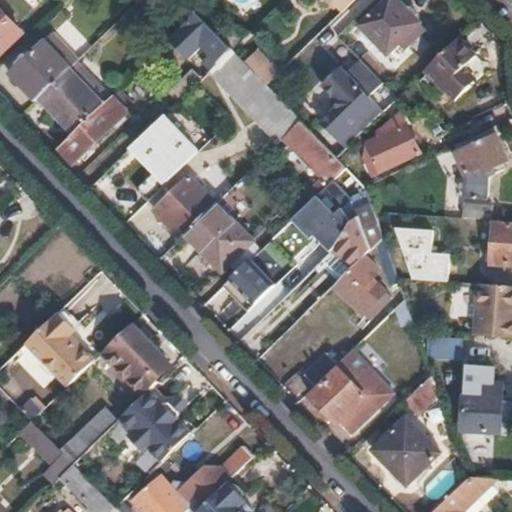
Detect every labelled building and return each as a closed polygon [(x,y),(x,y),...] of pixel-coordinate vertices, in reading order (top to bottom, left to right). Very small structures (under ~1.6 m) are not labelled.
[(328,0),(341,14),(354,0),(328,0)] [(397,0),(388,0),(362,24),(390,53),(401,42),(409,49),(428,31),(397,0)] [(0,50),(21,30),(0,7),(0,50)] [(226,40),(198,11),(184,25),(210,52),(201,62),(209,70),(233,47),(226,40)] [(233,47),(247,34),(240,26),(226,40),(233,47)] [(40,97),(71,66),(44,39),(10,72),(37,99),(40,97)] [(469,82),(474,76),(467,70),(478,57),(459,39),(427,71),(457,103),(474,86),(469,82)] [(280,72),(264,56),(252,67),(268,83),(280,72)] [(75,131),(107,100),(113,94),(79,59),(71,66),(40,97),(75,131)] [(385,112),(371,97),(385,84),(362,60),(348,74),(343,69),(325,86),(339,101),(339,109),(324,124),(348,148),(358,139),(385,112)] [(181,101),(203,79),(193,69),(171,92),(181,101)] [(303,119),(281,97),(268,83),(247,103),(283,139),(284,139),(303,119)] [(134,100),(121,86),(113,94),(107,100),(115,107),(119,102),(126,108),(134,100)] [(74,160),(112,124),(115,127),(130,113),(126,108),(119,102),(115,107),(107,100),(75,131),(60,146),(74,160)] [(392,131),(410,121),(405,111),(388,126),(392,131)] [(168,180),(198,151),(163,115),(132,145),(168,180)] [(339,157),(303,119),(284,139),(322,177),(304,194),(312,202),(331,184),(348,166),(339,157)] [(425,151),(410,121),(392,131),(388,126),(367,151),(369,152),(367,154),(377,174),(425,151)] [(499,133),(457,152),(467,176),(466,198),(490,199),(491,173),(497,170),(496,165),(511,159),(499,133)] [(367,154),(369,152),(367,151),(358,139),(348,148),(339,157),(348,166),(350,169),(367,154)] [(368,190),(366,186),(350,169),(348,166),(331,184),(351,205),(354,204),(355,193),(368,190)] [(108,197),(123,179),(112,169),(96,187),(108,197)] [(216,204),(218,202),(191,174),(156,210),(182,237),(185,234),(216,204)] [(147,175),(139,194),(160,203),(168,183),(147,175)] [(386,238),(368,190),(355,193),(354,204),(351,205),(345,207),(350,218),(356,215),(367,236),(356,242),(358,249),(354,253),(357,258),(361,256),(364,259),(368,255),(378,245),(386,238)] [(253,242),(216,204),(185,234),(222,273),(229,265),(253,242)] [(493,219),(493,205),(465,204),(464,217),(493,219)] [(129,222),(149,244),(166,229),(145,207),(129,222)] [(511,223),(496,223),(492,263),(511,264),(511,223)] [(459,282),(463,253),(445,252),(437,232),(401,243),(413,280),(453,282),(459,282)] [(404,288),(388,244),(386,238),(378,245),(394,291),(404,288)] [(238,274),(261,251),(253,242),(229,265),(238,274)] [(270,260),(261,251),(238,274),(232,280),(243,292),(257,307),(286,277),(280,271),(289,262),(278,252),(270,260)] [(366,315),(388,293),(375,278),(383,269),(368,255),(364,259),(360,263),(337,286),(366,315)] [(217,315),(243,292),(232,280),(207,305),(217,315)] [(511,337),(511,285),(478,283),(475,335),(489,336),(511,337)] [(72,383),(99,357),(87,345),(81,349),(70,337),(75,332),(78,329),(62,312),(28,344),(70,386),(72,383)] [(172,364),(153,345),(157,340),(146,328),(138,335),(137,333),(123,345),(118,340),(103,354),(140,394),(156,380),(172,364)] [(87,345),(75,332),(70,337),(81,349),(87,345)] [(434,335),(433,356),(465,359),(467,337),(434,335)] [(316,386),(340,363),(327,351),(305,374),(316,386)] [(341,422),(353,435),(395,393),(357,355),(313,398),(339,424),(341,422)] [(422,414),(443,395),(435,374),(434,372),(407,399),(422,414)] [(496,376),(467,373),(462,427),(500,431),(504,392),(494,392),(496,376)] [(151,392),(160,384),(156,380),(140,394),(145,399),(151,392)] [(180,422),(181,421),(180,414),(171,404),(163,405),(151,392),(145,399),(127,417),(124,419),(137,432),(134,434),(150,451),(153,449),(165,462),(166,460),(193,435),(180,422)] [(45,410),(35,400),(23,410),(33,421),(45,410)] [(89,452),(121,422),(108,409),(77,440),(89,452)] [(375,451),(406,484),(441,452),(409,418),(375,451)] [(65,453),(33,421),(25,429),(57,463),(47,472),(58,482),(67,473),(70,470),(76,465),(65,453)] [(117,426),(109,437),(154,472),(163,461),(117,426)] [(89,452),(77,440),(65,453),(76,465),(89,452)] [(234,478),(255,458),(243,446),(223,467),(234,478)] [(85,473),(76,465),(70,470),(80,478),(85,473)] [(466,511),(500,479),(472,477),(470,472),(429,511),(466,511)] [(161,476),(133,500),(143,511),(188,511),(192,509),(161,476)] [(100,511),(112,502),(95,485),(82,498),(95,511),(100,511)] [(220,511),(210,501),(198,511),(220,511)]
